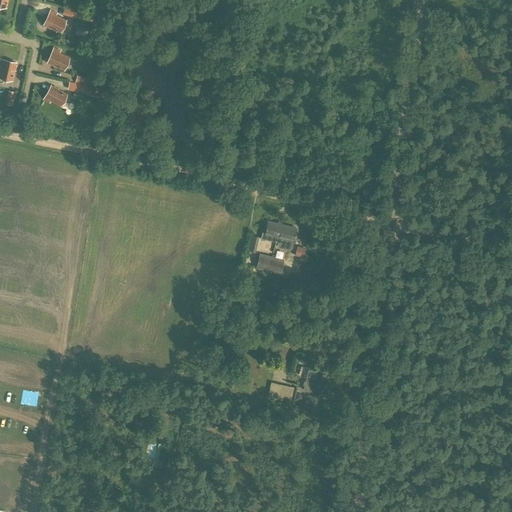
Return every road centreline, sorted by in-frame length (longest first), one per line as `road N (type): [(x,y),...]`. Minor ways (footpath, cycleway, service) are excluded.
road 1 (unclassified): [(356,511),(417,0)]
road 2 (track): [(390,223),(0,132)]
road 3 (track): [(511,251),(390,223)]
